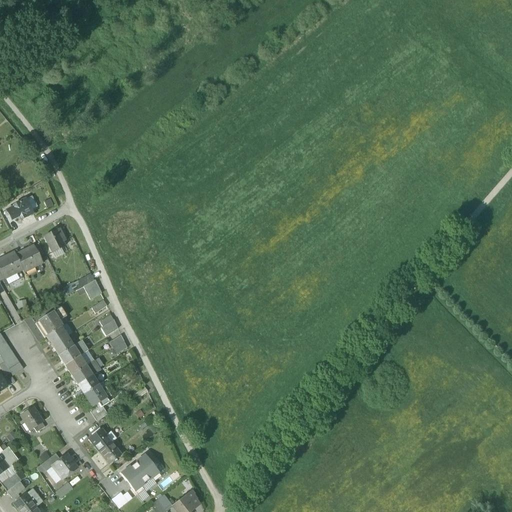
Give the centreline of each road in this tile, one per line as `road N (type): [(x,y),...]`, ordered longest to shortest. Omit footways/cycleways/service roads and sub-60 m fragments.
road 1 (track): [(218,511),(511,172)]
road 2 (residential): [(103,482),(64,428),(44,381),(0,410)]
road 3 (track): [(72,205),(51,156),(0,92)]
